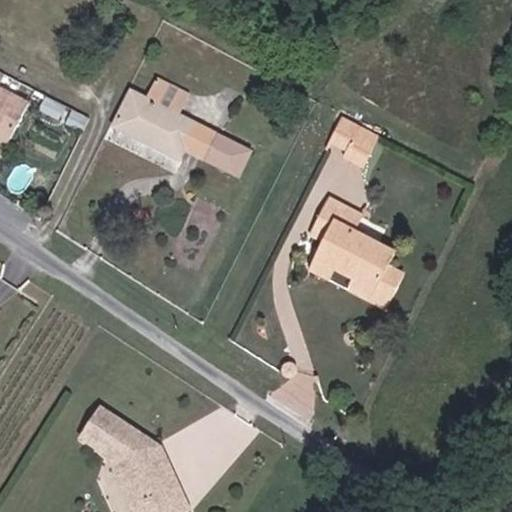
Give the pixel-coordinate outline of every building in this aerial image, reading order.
[(0,136),(8,141),(30,105),(0,86),(0,136)] [(184,153),(194,130),(137,107),(123,141),(179,165),(184,153)] [(325,160),(366,175),(383,130),(343,115),(325,160)] [(218,140),(194,130),(184,153),(208,163),(218,140)] [(218,140),(208,163),(249,180),(259,157),(218,140)] [(407,257),(341,226),(321,269),(398,305),(411,278),(399,272),(407,257)] [(140,466),(133,488),(140,503),(152,497),(159,511),(189,511),(199,507),(167,441),(114,406),(93,438),(113,450),(140,466)] [(113,450),(133,488),(140,466),(113,450)] [(159,511),(152,497),(140,503),(144,511),(159,511)]
